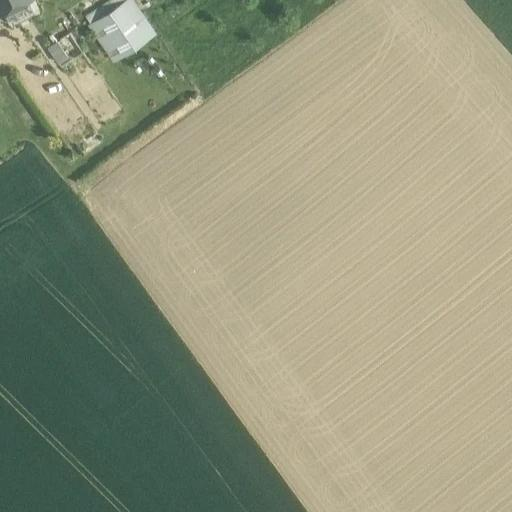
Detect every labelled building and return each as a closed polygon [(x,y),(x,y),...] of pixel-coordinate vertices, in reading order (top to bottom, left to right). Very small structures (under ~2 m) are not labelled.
[(0,0),(0,11),(21,0),(0,0)] [(132,0),(117,0),(85,22),(154,123),(197,94),(132,0)] [(123,111),(69,32),(47,47),(101,126),(123,111)] [(96,132),(41,51),(18,66),(74,147),(76,145),(96,132)] [(96,132),(76,145),(82,154),(102,141),(96,132)]
